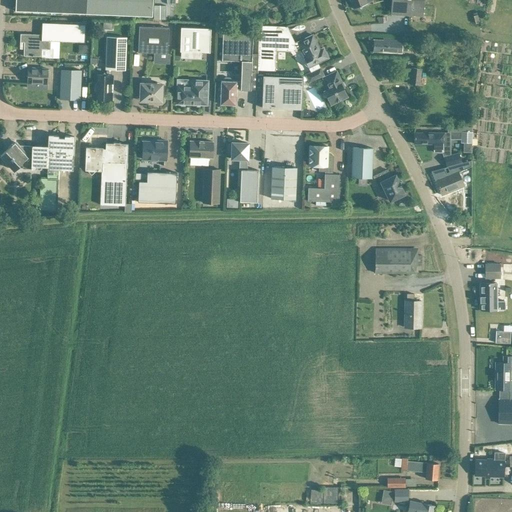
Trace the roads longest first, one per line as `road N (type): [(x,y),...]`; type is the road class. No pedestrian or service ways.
road 1 (unclassified): [(457,511),(464,454),(460,302),(440,224),(381,108)]
road 2 (residential): [(0,108),(334,127),(381,108)]
